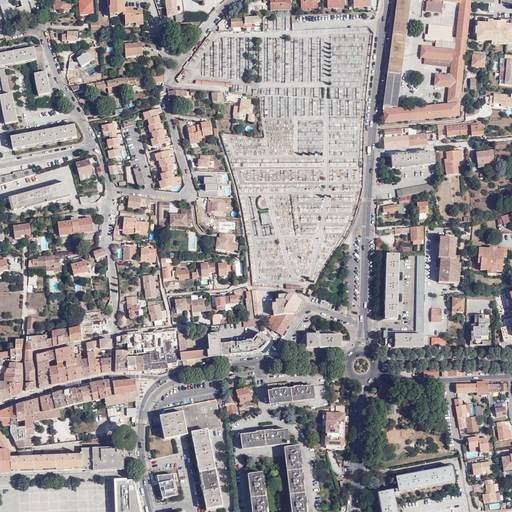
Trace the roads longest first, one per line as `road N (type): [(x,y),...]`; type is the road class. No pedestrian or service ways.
road 1 (unknown): [(305,298),(330,199),(326,37)]
road 2 (residential): [(165,99),(189,190),(179,196),(111,189)]
road 3 (residential): [(362,325),(370,152)]
road 4 (residential): [(93,143),(58,79),(44,32),(8,36)]
road 5 (residential): [(164,295),(244,285),(297,293),(310,310)]
road 6 (residential): [(370,152),(388,0)]
road 7 (residential): [(370,152),(511,138)]
road 8 (primary): [(511,361),(373,358)]
road 9 (residential): [(447,379),(472,511)]
road 10 (residential): [(111,203),(78,207),(69,173),(8,189)]
road 11 (residential): [(113,334),(111,203)]
road 12 (residential): [(143,411),(168,383),(260,372)]
road 13 (residential): [(163,378),(103,377),(38,393)]
road 14 (residential): [(38,393),(34,353),(113,334)]
